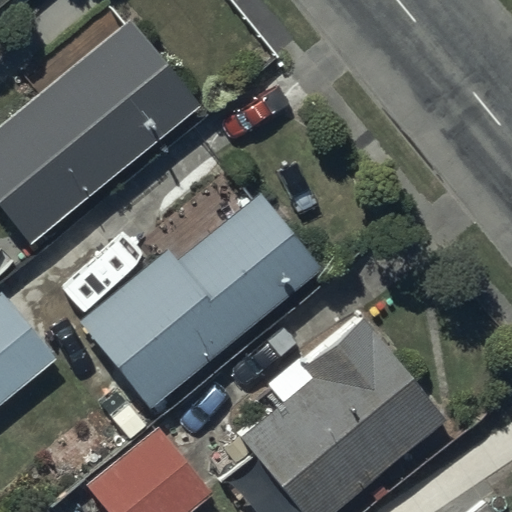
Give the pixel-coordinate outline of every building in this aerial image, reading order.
[(122,5),(0,105),(0,208),(19,232),(191,89),(122,5)] [(161,239),(73,311),(144,396),(311,257),(251,184),(171,251),(161,239)] [(0,386),(47,349),(0,289),(0,386)] [(274,390),(230,423),(299,511),(304,511),(439,409),(356,302),(294,350),(292,347),(260,371),(274,390)] [(154,417),(82,473),(112,511),(174,511),(208,486),(154,417)]
